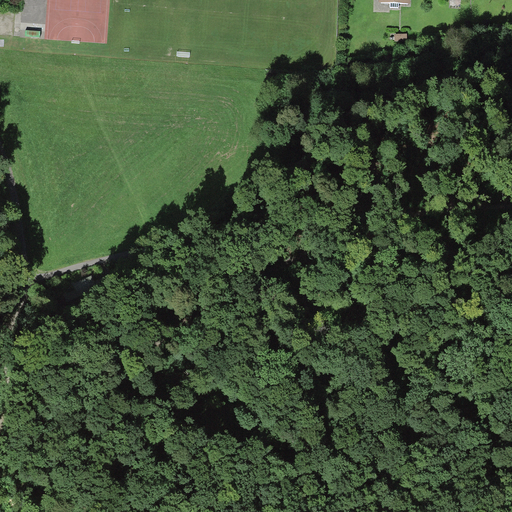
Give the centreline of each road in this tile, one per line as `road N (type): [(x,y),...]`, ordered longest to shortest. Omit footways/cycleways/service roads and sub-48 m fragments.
road 1 (track): [(38,278),(264,225),(385,218)]
road 2 (track): [(511,380),(303,511)]
road 3 (track): [(385,218),(438,237),(511,300)]
road 4 (track): [(38,278),(5,340),(0,418)]
road 5 (track): [(0,155),(38,278)]
road 6 (track): [(385,218),(511,208)]
